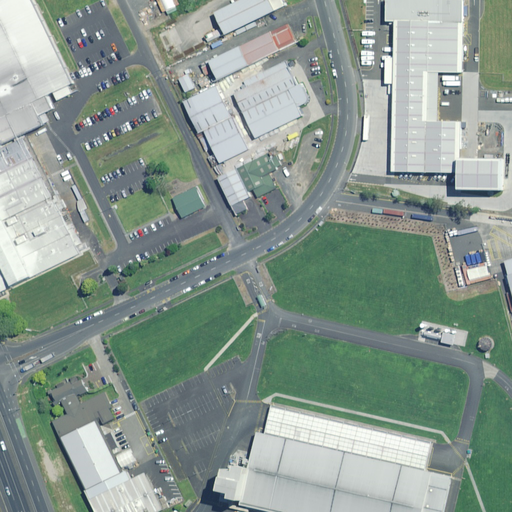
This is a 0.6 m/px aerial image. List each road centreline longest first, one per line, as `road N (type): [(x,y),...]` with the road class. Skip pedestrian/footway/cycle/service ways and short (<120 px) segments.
road 1 (tertiary): [(324,0),(348,115),(335,173),(314,203),(243,254),(0,367)]
road 2 (trunk): [(0,395),(43,511)]
